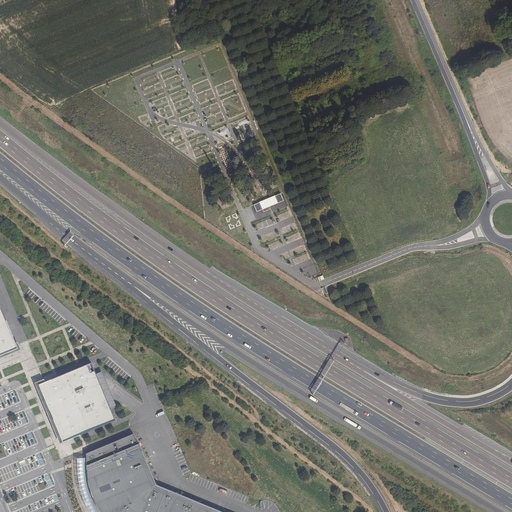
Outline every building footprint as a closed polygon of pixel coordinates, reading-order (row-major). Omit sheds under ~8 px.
[(0,356),(18,348),(16,343),(0,305),(0,356)] [(0,358),(21,350),(18,343),(16,343),(18,348),(0,356),(0,358)] [(45,382),(39,385),(63,442),(109,423),(104,412),(99,399),(89,377),(85,365),(51,379),(45,382)] [(99,399),(104,412),(110,410),(95,374),(89,377),(99,399)] [(39,385),(45,382),(44,379),(34,383),(60,444),(63,442),(39,385)] [(222,511),(158,486),(157,486),(156,485),(139,444),(138,444),(133,434),(86,454),(86,458),(87,468),(87,472),(88,479),(89,484),(90,489),(92,495),(94,500),(96,505),(99,510),(100,511),(222,511)] [(87,468),(86,458),(78,459),(78,460),(78,466),(78,472),(79,478),(80,485),(81,491),(83,497),(85,502),(88,508),(90,511),(100,511),(99,510),(96,505),(94,500),(92,495),(90,489),(89,484),(88,479),(87,472),(87,468)]
